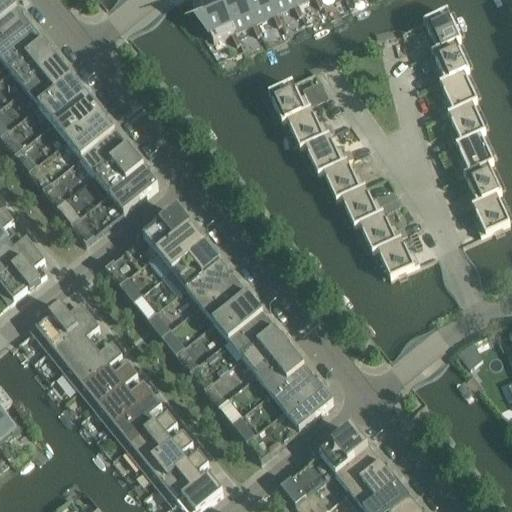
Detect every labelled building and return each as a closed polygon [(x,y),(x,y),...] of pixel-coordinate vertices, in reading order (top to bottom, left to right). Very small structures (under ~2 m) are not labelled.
[(0,30),(17,17),(2,0),(1,0),(0,1),(0,30)] [(241,48),(235,37),(218,0),(212,0),(205,4),(203,0),(192,0),(214,46),(232,38),(237,50),(241,48)] [(252,29),(257,40),(261,39),(256,27),(243,0),(218,0),(235,37),(252,29)] [(282,29),(277,17),(268,0),(243,0),(256,27),(273,19),(278,31),(282,29)] [(293,0),(268,0),(277,17),(294,10),(299,21),(303,19),(297,8),(293,0)] [(314,0),(320,12),(323,10),(318,0),(293,0),(297,8),(314,0)] [(433,46),(428,48),(433,58),(457,47),(462,45),(448,15),(424,27),(433,46)] [(0,59),(9,53),(31,34),(22,24),(22,25),(18,19),(17,17),(0,30),(0,59)] [(0,66),(11,80),(23,70),(45,52),(31,34),(9,53),(0,59),(0,66)] [(457,47),(433,58),(441,77),(436,79),(441,89),(465,78),(470,76),(457,47)] [(53,64),(54,63),(45,52),(23,70),(11,80),(25,97),(59,70),(58,69),(53,64)] [(39,115),(51,105),(73,87),(59,70),(25,97),(39,115)] [(465,78),(441,89),(449,107),(444,110),(449,120),(473,109),(478,106),(465,78)] [(54,133),(65,123),(88,105),(86,104),(82,99),(82,98),(73,87),(51,105),(39,115),(54,133)] [(282,128),(287,126),(311,115),(307,105),(302,107),(293,87),(269,98),(282,128)] [(68,150),(102,123),(88,105),(65,123),(54,133),(68,150)] [(473,109),(449,120),(457,138),(452,140),(457,150),(481,139),(486,137),(473,109)] [(300,154),(305,152),(330,140),(325,131),(320,133),(311,115),(287,126),(300,154)] [(82,168),(94,158),(116,140),(115,138),(114,139),(110,134),(110,133),(102,123),(68,150),(82,168)] [(10,138),(4,131),(0,134),(0,143),(1,145),(10,138)] [(481,139),(457,150),(465,169),(460,171),(465,181),(489,170),(494,168),(481,139)] [(96,186),(130,158),(116,140),(94,158),(82,168),(96,186)] [(347,166),(343,156),(338,159),(330,140),(305,152),(319,180),(323,178),(347,166)] [(19,148),(10,156),(15,163),(25,155),(19,148)] [(110,203),(122,194),(144,176),(130,158),(96,186),(110,203)] [(38,173),(32,165),(23,172),(29,180),(38,173)] [(365,192),(361,183),(356,185),(347,166),(323,178),(337,206),(342,204),(365,192)] [(489,170),(465,181),(473,199),(468,202),(473,212),(497,201),(502,198),(489,170)] [(110,203),(124,220),(124,221),(159,193),(149,181),(148,182),(144,177),(145,176),(144,176),(122,194),(110,203)] [(384,219),(379,208),(374,211),(365,192),(342,204),(355,232),(359,230),(384,219)] [(497,201),(473,212),(481,230),(476,232),(481,242),(510,229),(497,201)] [(0,220),(0,252),(21,236),(5,217),(0,220)] [(192,234),(178,217),(143,244),(157,262),(192,234)] [(378,256),(402,245),(397,235),(392,237),(384,219),(359,230),(373,258),(378,256)] [(172,280),(184,270),(206,252),(205,251),(205,252),(200,247),(201,246),(192,234),(157,262),(172,280)] [(0,252),(0,284),(36,255),(21,236),(0,252)] [(415,261),(410,263),(402,245),(378,256),(391,284),(420,271),(415,261)] [(186,297),(198,288),(220,270),(206,252),(184,270),(172,280),(186,297)] [(36,255),(0,284),(0,296),(10,309),(29,294),(30,296),(42,287),(40,285),(47,280),(40,271),(45,267),(36,255)] [(233,287),(229,281),(220,270),(198,288),(186,297),(200,315),(234,287),(233,286),(233,287)] [(172,365),(188,354),(142,285),(126,295),(172,365)] [(214,332),(226,323),(249,305),(234,287),(200,315),(214,332)] [(229,350),(263,323),(249,305),(226,323),(214,332),(229,350)] [(33,337),(49,357),(91,323),(82,311),(76,316),(69,307),(62,313),(61,311),(49,320),(51,322),(33,337)] [(94,339),(100,334),(91,323),(49,357),(64,376),(101,347),(94,339)] [(243,368),(255,358),(277,340),(268,329),(267,329),(263,324),(264,324),(263,323),(229,350),(243,368)] [(257,385),(269,376),(291,358),(282,346),(281,347),(277,342),(278,341),(277,340),(255,358),(243,368),(257,385)] [(80,395),(116,366),(117,367),(123,362),(113,350),(107,355),(101,347),(64,376),(80,395)] [(271,403),(306,375),(291,358),(269,376),(257,385),(271,403)] [(133,386),(138,382),(128,369),(123,374),(117,367),(116,366),(80,395),(95,415),(132,385),(133,386)] [(285,421),(297,411),(320,393),(318,391),(317,391),(313,386),(314,386),(306,375),(271,403),(285,421)] [(138,393),(133,386),(132,385),(95,415),(111,434),(153,400),(144,389),(138,393)] [(0,390),(0,413),(2,416),(13,407),(0,390)] [(300,438),(334,410),(320,393),(297,411),(285,421),(300,438)] [(111,434),(127,453),(163,424),(162,423),(157,416),(162,412),(153,400),(111,434)] [(0,413),(0,448),(17,435),(2,416),(0,413)] [(127,453),(142,473),(178,443),(172,436),(178,431),(168,419),(162,423),(163,424),(127,453)] [(334,479),(356,461),(367,452),(352,435),(346,440),(344,438),(330,449),(332,451),(320,461),(334,479)] [(188,455),(193,450),(183,438),(178,443),(142,473),(158,492),(194,463),(193,462),(188,455)] [(367,452),(356,461),(334,479),(348,496),(344,500),(345,501),(382,471),(368,453),(367,453),(367,452)] [(173,511),(174,511),(178,509),(196,494),(196,493),(210,482),(203,474),(209,470),(199,457),(193,462),(194,463),(158,492),(173,511)] [(345,501),(354,511),(367,511),(397,488),(396,488),(395,488),(382,472),(383,471),(382,471),(345,501)] [(196,493),(196,494),(178,509),(180,511),(206,511),(223,499),(210,482),(196,493)] [(402,511),(411,506),(397,488),(367,511),(402,511)] [(314,496),(295,511),(296,511),(313,511),(321,506),(314,496)]
